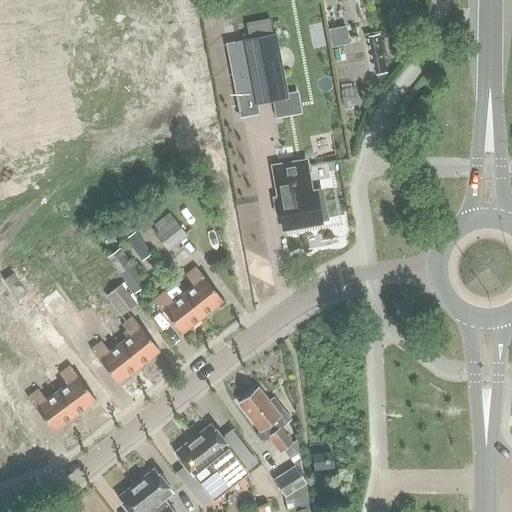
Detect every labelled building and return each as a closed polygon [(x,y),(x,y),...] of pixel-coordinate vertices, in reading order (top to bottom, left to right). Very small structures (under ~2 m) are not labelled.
[(14,0),(0,3),(0,39),(21,36),(14,0)] [(36,0),(15,0),(14,0),(21,36),(43,31),(36,0)] [(60,0),(36,0),(43,31),(65,27),(60,0)] [(83,0),(60,0),(65,27),(88,22),(83,0)] [(106,0),(83,0),(88,22),(110,17),(106,0)] [(129,0),(106,0),(110,17),(132,13),(129,0)] [(152,0),(129,0),(132,13),(154,8),(152,0)] [(176,0),(152,0),(154,8),(177,4),(176,0)] [(239,41),(252,106),(287,99),(274,34),(270,34),(267,19),(243,24),(246,39),(239,41)] [(330,45),(347,43),(345,26),(328,29),(330,45)] [(386,74),(378,34),(367,36),(374,76),(386,74)] [(399,39),(395,49),(403,52),(407,42),(399,39)] [(172,50),(162,52),(164,65),(175,63),(172,50)] [(162,52),(152,54),(154,67),(164,65),(162,52)] [(127,59),(117,61),(120,73),(130,71),(127,59)] [(117,61),(107,63),(110,75),(120,73),(117,61)] [(83,67),(72,69),(75,82),(85,80),(83,67)] [(72,69),(62,71),(65,84),(75,82),(72,69)] [(38,76),(28,78),(30,90),(40,88),(38,76)] [(191,77),(167,81),(174,119),(198,115),(191,77)] [(28,78),(18,80),(20,92),(30,90),(28,78)] [(167,81),(145,86),(152,124),(174,119),(167,81)] [(145,86),(122,90),(130,128),(152,124),(145,86)] [(355,88),(340,90),(342,108),(358,106),(355,88)] [(122,90),(100,94),(107,132),(130,128),(122,90)] [(100,94),(78,98),(85,136),(107,132),(100,94)] [(78,98),(56,102),(63,140),(83,137),(85,136),(78,98)] [(56,102),(33,107),(40,145),(63,140),(56,102)] [(33,107),(10,111),(17,149),(40,145),(33,107)] [(196,127),(174,132),(181,167),(204,163),(196,127)] [(174,132),(152,136),(159,172),(181,167),(174,132)] [(152,136),(129,141),(136,176),(159,172),(152,136)] [(129,141),(107,145),(114,181),(136,176),(129,141)] [(107,145),(85,150),(92,185),(114,181),(107,145)] [(85,150),(63,155),(70,190),(92,185),(85,150)] [(63,155),(40,159),(48,194),(70,190),(63,155)] [(40,159),(18,164),(25,199),(48,194),(40,159)] [(304,161),(272,167),(276,189),(278,189),(280,198),(274,199),(274,200),(278,200),(281,216),(283,230),(320,224),(320,220),(326,219),(321,191),(310,193),(304,161)] [(149,230),(167,252),(186,236),(169,214),(149,230)] [(138,259),(148,253),(136,232),(126,237),(138,259)] [(109,257),(125,280),(105,294),(119,314),(137,302),(130,293),(144,284),(120,249),(109,257)] [(199,271),(180,285),(204,316),(223,302),(199,271)] [(186,330),(204,316),(180,285),(162,299),(186,330)] [(53,349),(86,328),(60,286),(37,301),(46,315),(36,322),(53,349)] [(186,330),(162,299),(144,313),(168,344),(186,330)] [(144,313),(125,328),(149,359),(168,344),(144,313)] [(108,341),(90,356),(114,386),(132,372),(108,341)] [(90,356),(72,370),(95,400),(114,386),(90,356)] [(72,370),(54,384),(77,414),(95,400),(72,370)] [(54,384),(36,398),(59,428),(77,414),(54,384)] [(257,388),(238,404),(259,430),(257,433),(256,434),(257,438),(258,441),(261,442),(264,442),(269,438),(280,452),(291,443),(280,429),(291,420),(280,406),(279,406),(273,398),(268,402),(257,388)] [(36,398),(17,412),(41,443),(59,428),(36,398)] [(211,425),(192,439),(229,485),(245,472),(255,464),(244,450),(234,458),(231,454),(230,454),(231,456),(228,458),(223,452),(229,448),(211,425)] [(192,439),(174,454),(192,477),(198,472),(203,478),(200,481),(199,479),(198,480),(201,484),(194,490),(205,503),(211,498),(212,498),(229,485),(192,439)] [(331,454),(312,456),(314,470),(332,468),(331,454)] [(307,511),(307,507),(306,480),(303,476),(300,464),(299,463),(273,480),(285,496),(287,511),(289,511),(294,511),(307,511)] [(135,484),(157,511),(174,511),(169,505),(164,509),(159,502),(172,492),(154,469),(135,484)] [(157,511),(135,484),(118,498),(128,511),(157,511)]
